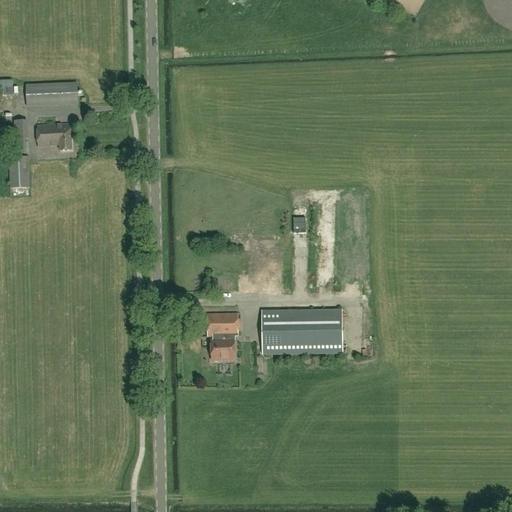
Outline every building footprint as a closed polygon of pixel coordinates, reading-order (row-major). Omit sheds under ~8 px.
[(0,97),(13,96),(12,81),(0,81),(0,97)] [(77,84),(27,86),(28,108),(78,106),(77,84)] [(69,124),(36,126),(38,147),(60,146),(60,151),(71,150),(69,124)] [(9,158),(10,189),(30,189),(29,157),(9,158)] [(177,158),(168,158),(167,169),(177,169),(177,158)] [(263,246),(263,280),(278,280),(278,246),(263,246)] [(321,265),(335,266),(336,247),(321,246),(321,265)] [(260,291),(261,276),(220,275),(220,290),(260,291)] [(342,310),(262,312),(263,356),(343,355),(342,310)] [(208,337),(234,337),(238,337),(238,314),(208,315),(208,337)] [(232,337),(234,337),(208,337),(208,338),(213,338),(213,341),(212,341),(212,361),(235,360),(234,340),(232,340),(232,337)]
